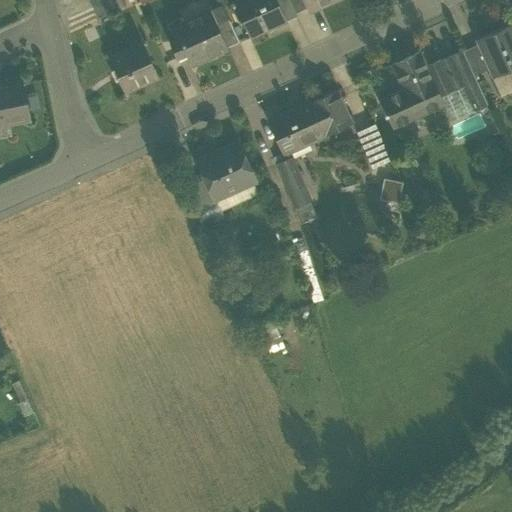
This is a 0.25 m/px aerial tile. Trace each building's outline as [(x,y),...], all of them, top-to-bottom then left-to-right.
[(120,12),(114,0),(88,0),(92,8),(99,22),(120,12)] [(246,0),(235,5),(250,37),(285,21),(275,0),(246,0)] [(297,16),(296,13),(289,0),(275,0),(285,21),(297,16)] [(303,0),(289,0),(296,13),(307,8),(303,0)] [(303,0),(307,8),(308,11),(332,0),(303,0)] [(185,54),(190,65),(227,48),(217,25),(210,11),(173,28),(178,38),(169,43),(176,58),(185,54)] [(217,25),(227,48),(239,42),(229,20),(217,25)] [(491,77),(492,77),(511,67),(511,22),(480,37),(481,41),(476,43),(477,44),(488,69),(491,77)] [(477,44),(462,51),(474,75),(488,69),(477,44)] [(110,60),(125,94),(158,79),(143,45),(110,60)] [(481,92),(474,75),(462,51),(462,49),(426,66),(440,96),(463,85),(469,98),(481,92)] [(388,117),(392,128),(444,105),(440,96),(426,66),(419,51),(391,64),(402,89),(379,100),(384,110),(383,111),(386,118),(388,117)] [(511,89),(511,67),(492,77),(500,95),(511,89)] [(0,126),(30,120),(22,81),(0,85),(0,126)] [(308,102),(323,135),(352,122),(337,89),(308,102)] [(288,151),(323,135),(308,102),(273,118),(288,151)] [(358,132),(367,153),(380,147),(371,126),(358,132)] [(204,178),(214,200),(215,199),(255,181),(237,141),(219,150),(219,151),(197,162),(204,178)] [(278,162),(289,186),(301,180),(290,156),(278,162)] [(399,199),(402,179),(382,177),(380,197),(399,199)] [(187,185),(199,213),(218,204),(215,199),(214,200),(204,178),(187,185)] [(308,196),(301,180),(289,186),(296,202),(308,196)] [(296,202),(304,220),(317,214),(308,196),(296,202)] [(312,302),(327,298),(306,224),(291,228),(312,302)]
